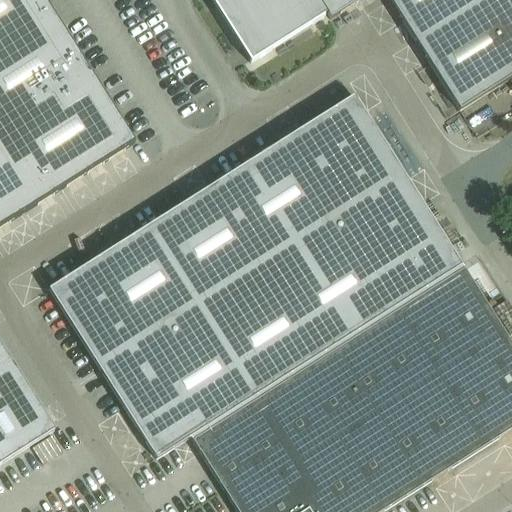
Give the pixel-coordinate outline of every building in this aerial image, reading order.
[(0,0),(0,467),(55,433),(0,345),(0,229),(132,147),(40,0),(0,0)] [(252,64),(326,17),(325,16),(328,14),(332,20),(363,0),(387,0),(459,113),(511,79),(511,0),(213,0),(243,46),(246,44),(255,59),(251,62),(252,64)] [(190,440),(463,272),(353,98),(48,292),(156,462),(190,440)] [(130,107),(143,133),(153,128),(140,102),(130,107)] [(385,511),(441,476),(509,434),(511,431),(511,349),(463,272),(190,440),(234,511),(385,511)]
